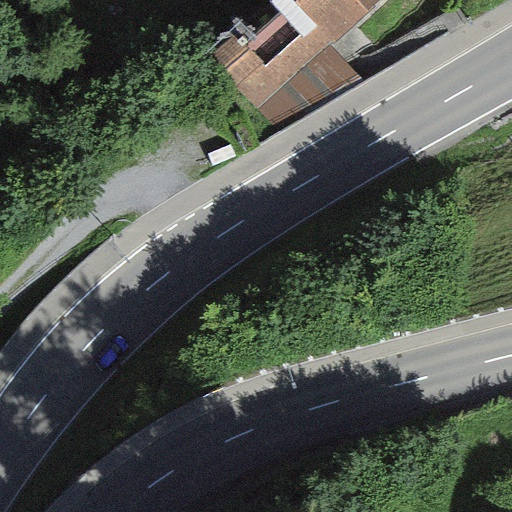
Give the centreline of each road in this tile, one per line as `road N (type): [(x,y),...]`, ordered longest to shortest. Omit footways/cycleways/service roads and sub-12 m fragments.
road 1 (secondary): [(511,64),(219,236),(104,328),(0,459)]
road 2 (tertiary): [(126,511),(183,468),(270,425),(511,358)]
